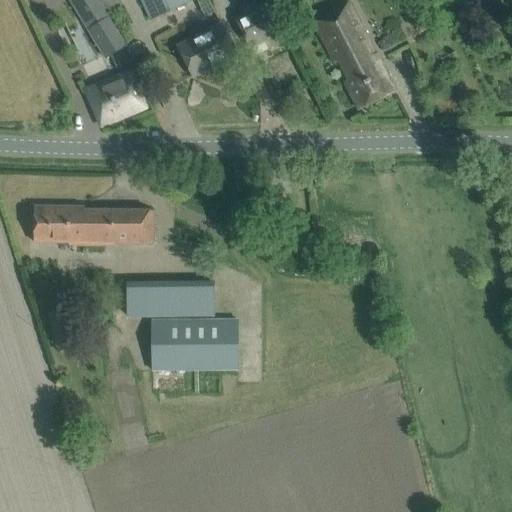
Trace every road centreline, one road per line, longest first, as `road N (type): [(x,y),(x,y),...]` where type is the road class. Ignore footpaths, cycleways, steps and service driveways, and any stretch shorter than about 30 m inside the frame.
road 1 (unclassified): [(0,145),(511,144)]
road 2 (unknown): [(288,145),(222,0)]
